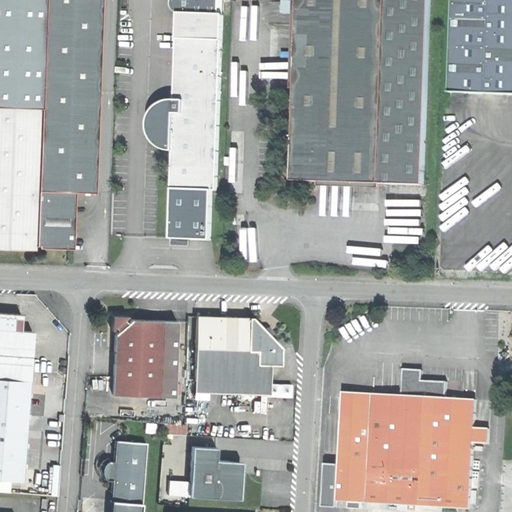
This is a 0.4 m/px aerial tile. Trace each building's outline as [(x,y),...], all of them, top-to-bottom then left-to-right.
[(0,0),(0,248),(8,249),(36,250),(37,246),(45,0),(0,0)] [(104,0),(45,0),(37,246),(42,247),(42,250),(71,251),(76,251),(78,193),(97,194),(104,0)] [(224,0),(173,0),(173,1),(172,4),(173,8),(175,11),(179,13),(224,13),(224,1),(224,0)] [(298,0),(296,89),(293,180),(310,180),(319,180),(354,182),(380,182),(386,0),(298,0)] [(386,0),(380,182),(420,184),(427,0),(386,0)] [(511,0),(453,0),(450,92),(488,93),(511,93),(511,0)] [(224,13),(179,13),(176,100),(173,100),(171,100),(168,101),(166,102),(164,102),(161,104),(158,106),(156,108),(155,110),(153,113),(151,117),(151,119),(150,123),(150,125),(150,130),(151,131),(152,135),(154,139),(157,142),(159,145),(163,147),(166,148),(172,150),(174,150),(173,188),(214,189),(218,189),(224,13)] [(211,242),(214,189),(173,188),(171,238),(172,240),(191,241),(211,242)] [(0,377),(32,380),(36,331),(23,330),(25,314),(6,312),(0,311),(0,377)] [(251,317),(195,315),(193,380),(268,383),(269,374),(269,364),(278,364),(279,347),(269,336),(270,332),(264,326),(260,326),(251,317)] [(115,352),(114,378),(159,380),(161,320),(116,318),(115,352)] [(422,379),(423,379),(424,369),(416,368),(405,368),(404,371),(405,371),(405,373),(410,374),(410,371),(413,371),(415,372),(418,373),(420,375),(421,377),(422,379)] [(404,371),(403,394),(374,393),(373,407),(344,405),(340,465),(338,500),(350,501),(363,501),(470,507),(474,441),(475,426),(477,398),(447,397),(448,380),(423,379),(422,379),(421,377),(420,375),(418,373),(415,372),(413,371),(410,371),(410,374),(405,373),(405,371),(404,371)] [(32,380),(0,377),(0,478),(12,480),(24,481),(32,380)] [(159,380),(114,378),(113,393),(159,395),(159,380)] [(192,391),(268,394),(268,383),(193,380),(192,391)] [(344,391),(344,405),(373,407),(374,393),(344,391)] [(490,427),(475,426),(474,441),(489,442),(490,427)] [(110,480),(108,500),(139,503),(144,442),(113,440),(112,453),(112,461),(105,460),(104,471),(104,480),(110,480)] [(189,446),(187,496),(238,499),(239,479),(239,474),(240,462),(214,460),(215,448),(189,446)] [(325,472),(335,472),(335,465),(335,463),(326,463),(325,472)] [(338,500),(340,465),(335,465),(335,472),(325,472),(323,505),(338,506),(338,500)] [(12,480),(0,478),(0,490),(11,491),(12,480)] [(138,511),(139,503),(108,500),(107,511),(138,511)]
